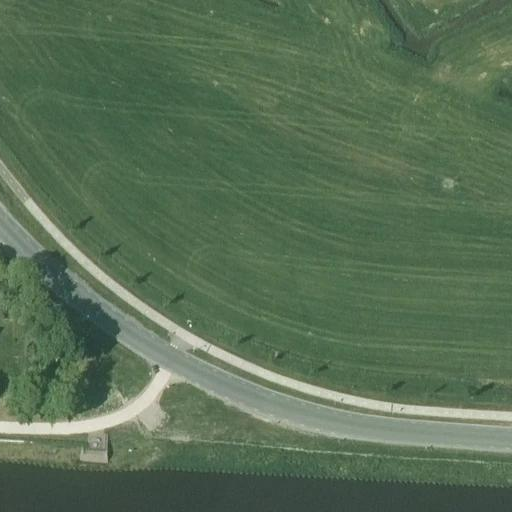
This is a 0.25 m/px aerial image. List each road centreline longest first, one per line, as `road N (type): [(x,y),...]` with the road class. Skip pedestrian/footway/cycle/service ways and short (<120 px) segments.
road 1 (secondary): [(171,362),(323,418),(511,440)]
road 2 (secondary): [(171,362),(72,290),(0,223)]
road 3 (unclassified): [(171,362),(129,412),(89,425),(0,426)]
